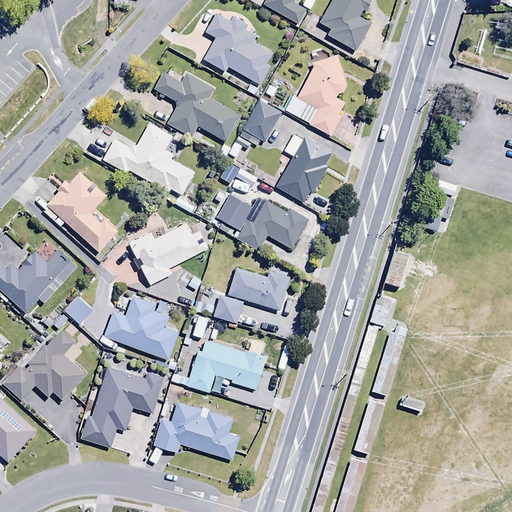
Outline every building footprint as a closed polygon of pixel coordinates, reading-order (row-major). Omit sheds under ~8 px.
[(265,0),(262,5),(298,25),(306,10),(293,3),(294,0),(265,0)] [(316,0),(305,0),(302,6),(309,11),(316,0)] [(331,0),(318,24),(330,30),(326,36),(354,51),(370,24),(359,18),(364,9),(365,10),(370,0),(331,0)] [(225,73),(227,69),(259,85),(268,68),(265,66),(271,54),(252,44),(256,37),(243,31),(246,25),(232,18),(229,22),(214,15),(204,34),(214,40),(203,61),(225,73)] [(311,63),(312,68),(296,98),(292,96),(284,111),(309,124),(308,125),(329,136),(342,113),(339,111),(343,103),(335,99),(338,93),(342,95),(346,87),(338,57),(335,55),(311,63)] [(239,117),(208,99),(214,89),(186,72),(183,79),(170,72),(167,76),(162,73),(153,88),(178,103),(166,123),(190,138),(197,126),(224,142),(239,117)] [(279,114),(258,102),(238,136),(257,147),(260,141),(263,142),(279,114)] [(123,172),(124,169),(184,200),(197,175),(169,161),(173,155),(164,150),(171,136),(148,124),(137,146),(133,144),(130,150),(112,141),(101,161),(123,172)] [(292,136),(283,151),(292,156),(275,188),(303,203),(308,193),(312,195),(327,167),(325,166),(332,154),(304,139),(302,141),(292,136)] [(58,193),(47,205),(98,253),(116,233),(92,211),(106,196),(79,171),(67,184),(62,181),(54,189),(58,193)] [(437,180),(433,191),(452,197),(455,186),(437,180)] [(446,220),(453,201),(432,192),(418,226),(435,233),(441,218),(446,220)] [(259,252),(268,237),(291,250),(308,221),(288,209),(286,213),(266,201),(259,213),(229,195),(216,218),(240,231),(235,239),(259,252)] [(169,268),(207,250),(198,232),(192,235),(186,223),(153,239),(150,233),(128,244),(135,258),(132,259),(138,270),(140,268),(149,287),(172,275),(169,268)] [(0,292),(24,315),(38,300),(43,305),(77,268),(58,250),(47,262),(35,251),(17,270),(11,264),(5,270),(0,265),(0,292)] [(409,257),(393,252),(383,286),(398,290),(409,257)] [(191,289),(182,286),(179,296),(188,300),(189,297),(195,299),(199,289),(191,287),(191,289)] [(220,287),(213,308),(235,315),(242,294),(220,287)] [(113,303),(103,329),(165,353),(177,319),(167,315),(169,308),(153,302),(155,297),(132,288),(124,308),(113,303)] [(392,303),(376,298),(369,323),(384,328),(392,303)] [(213,307),(195,302),(192,312),(204,316),(205,312),(211,314),(213,307)] [(191,336),(200,339),(207,320),(194,316),(192,323),(194,324),(191,336)] [(0,383),(21,402),(33,387),(46,398),(51,393),(62,403),(85,376),(62,356),(73,342),(58,329),(23,370),(19,367),(17,368),(14,365),(0,380),(0,383)] [(406,336),(390,331),(372,395),(388,399),(406,336)] [(243,351),(243,353),(205,342),(202,352),(196,351),(188,379),(172,374),(168,390),(176,392),(178,385),(209,394),(213,377),(230,382),(230,383),(256,391),(265,357),(243,351)] [(145,379),(105,368),(92,416),(86,415),(79,441),(110,449),(115,429),(125,431),(131,410),(151,416),(162,377),(147,373),(145,379)] [(406,399),(399,403),(398,407),(420,413),(423,404),(406,399)] [(35,433),(0,400),(0,458),(5,464),(35,433)] [(385,404),(370,400),(356,451),(370,455),(385,404)] [(176,452),(178,445),(231,462),(238,438),(227,435),(231,420),(208,412),(205,420),(198,418),(200,411),(176,404),(170,423),(161,420),(153,445),(176,452)] [(354,511),(368,462),(352,457),(336,511),(354,511)]
